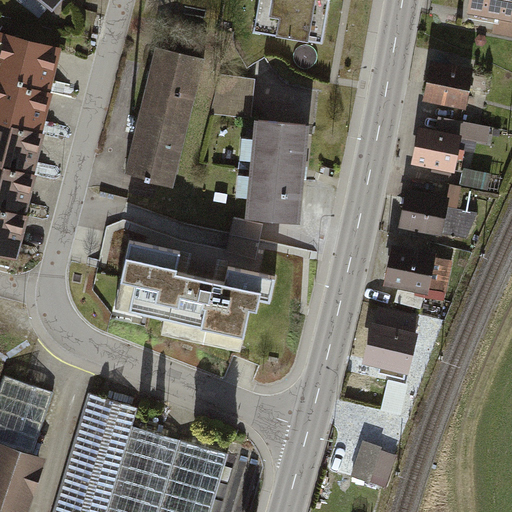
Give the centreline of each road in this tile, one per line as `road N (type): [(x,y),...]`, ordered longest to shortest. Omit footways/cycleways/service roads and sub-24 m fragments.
road 1 (residential): [(308,429),(88,351),(61,331),(49,302),(58,238),(122,0)]
road 2 (primary): [(308,429),(402,0)]
road 3 (track): [(511,307),(470,425),(469,511)]
